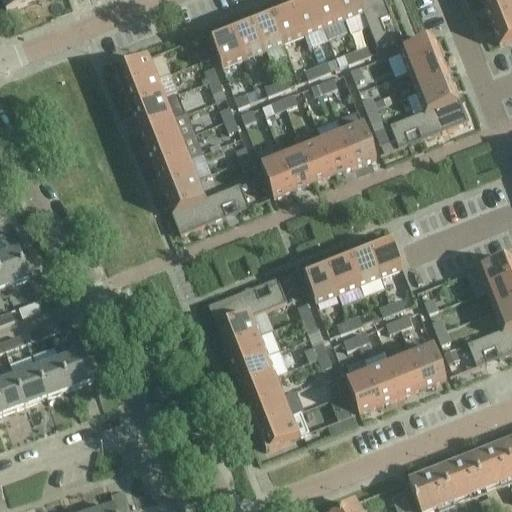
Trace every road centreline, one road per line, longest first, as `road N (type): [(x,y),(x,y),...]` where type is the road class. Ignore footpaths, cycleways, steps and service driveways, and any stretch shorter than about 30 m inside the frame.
road 1 (residential): [(0,144),(165,407)]
road 2 (residential): [(254,511),(511,409)]
road 3 (residential): [(0,61),(162,0)]
road 4 (residential): [(0,476),(124,429)]
road 5 (residential): [(511,85),(486,95),(448,0)]
road 6 (residential): [(165,407),(231,511)]
